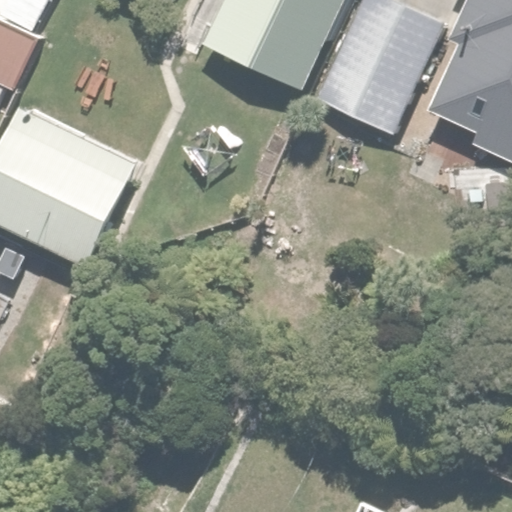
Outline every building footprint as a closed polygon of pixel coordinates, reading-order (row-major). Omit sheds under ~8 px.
[(223,0),(207,37),(315,85),(353,0),(223,0)] [(454,20),(410,0),(369,0),(326,94),(403,130),(454,20)] [(511,0),(479,0),(461,38),(493,53),(483,75),(511,88),(511,0)] [(42,35),(0,15),(0,120),(1,122),(42,35)] [(31,102),(0,164),(0,217),(102,268),(154,163),(31,102)]
